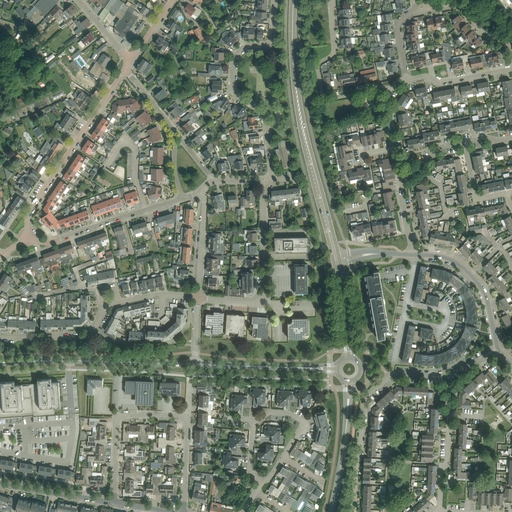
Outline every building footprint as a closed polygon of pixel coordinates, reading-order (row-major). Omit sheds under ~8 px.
[(39,0),(37,4),(35,5),(45,15),(56,4),(59,0),(39,0)] [(120,0),(110,0),(105,7),(111,12),(121,19),(115,28),(121,33),(125,36),(138,17),(132,13),(135,10),(130,6),(129,6),(126,4),(123,2),(120,0)] [(397,9),(395,9),(395,13),(402,11),(402,8),(407,8),(406,1),(396,2),(397,9)] [(150,9),(145,7),(138,2),(136,5),(141,8),(139,11),(141,13),(146,15),(150,9)] [(255,11),(257,11),(262,12),(262,9),(267,9),(267,3),(258,3),(258,6),(256,6),(255,11)] [(191,16),(193,14),(198,17),(201,12),(200,9),(195,6),(194,8),(188,4),(188,5),(187,4),(185,7),(186,8),(185,8),(188,10),(187,12),(187,13),(191,16)] [(20,21),(25,15),(18,5),(12,10),(20,21)] [(72,5),(68,8),(64,12),(63,13),(68,19),(71,16),(71,15),(76,10),(72,5)] [(56,18),(62,12),(63,11),(57,6),(47,16),(51,20),(54,17),(56,18)] [(344,16),(344,19),(349,18),(351,18),(351,15),(352,15),(351,8),(348,9),(343,9),(338,9),(339,16),(344,16)] [(262,12),(257,11),(257,15),(255,15),(252,15),(252,20),(258,20),(261,21),(261,18),(266,18),(267,12),(262,12)] [(391,13),(381,15),(381,21),(374,22),(375,25),(377,25),(387,24),(387,21),(392,20),(391,13)] [(452,25),(455,29),(460,25),(459,23),(463,19),(459,15),(452,20),(455,23),(452,25)] [(437,26),(437,29),(441,28),(446,27),(446,26),(445,21),(442,21),(441,16),(435,17),(436,23),(437,26)] [(65,23),(67,26),(68,26),(74,21),(71,17),(65,23)] [(87,18),(83,21),(81,23),(78,25),(80,27),(75,31),(77,34),(91,24),(87,18)] [(349,18),(344,19),(339,19),(340,26),(345,25),(345,28),(350,28),(352,28),(352,25),(350,25),(349,18)] [(432,30),(437,29),(437,26),(436,23),(433,23),(432,18),(426,19),(427,24),(428,28),(432,27),(432,30)] [(27,19),(23,23),(29,28),(32,24),(27,19)] [(183,29),(175,23),(170,20),(166,26),(171,29),(173,30),(175,28),(181,32),(183,29)] [(416,30),(417,30),(419,29),(419,25),(418,20),(411,22),(412,25),(407,26),(408,32),(411,31),(416,30)] [(390,23),(387,24),(377,25),(378,29),(379,29),(374,30),(375,35),(380,35),(387,33),(386,30),(391,30),(390,23)] [(243,38),(249,38),(249,29),(249,24),(248,24),(246,25),(246,26),(241,26),(241,27),(240,32),(243,32),(243,38)] [(254,33),(257,33),(258,28),(258,27),(256,27),(253,27),(253,26),(252,24),(249,24),(249,29),(249,38),(254,38),(254,33)] [(460,25),(455,29),(458,33),(461,31),(463,34),(466,32),(470,29),(466,24),(462,27),(460,25)] [(202,34),(198,27),(194,30),(197,36),(200,41),(204,39),(201,34),(202,34)] [(346,35),(346,38),(351,37),(351,38),(353,38),(353,34),(350,34),(350,28),(345,28),(340,29),(341,35),(346,35)] [(232,29),(230,31),(229,31),(225,31),(224,32),(227,36),(234,43),(238,39),(234,35),(236,33),(233,30),(232,29)] [(419,38),(418,35),(417,30),(416,30),(411,31),(411,34),(406,35),(407,41),(412,40),(416,39),(419,38)] [(467,42),(468,42),(469,41),(473,38),(476,36),(472,31),(468,34),(466,32),(463,34),(461,36),(464,40),(465,40),(467,42)] [(90,32),(86,35),(85,36),(81,40),(86,46),(95,38),(90,32)] [(230,47),(234,43),(227,36),(224,32),(222,34),(222,37),(223,37),(220,39),(221,40),(217,43),(219,44),(221,43),(224,45),(226,43),(230,47)] [(381,41),(378,41),(379,45),(386,44),(386,40),(391,40),(390,33),(387,33),(380,35),(381,41)] [(159,36),(155,43),(159,46),(157,49),(162,53),(164,50),(165,50),(169,43),(159,36)] [(351,37),(346,38),(341,38),(341,45),(347,45),(347,48),(352,47),(354,47),(353,44),(351,44),(351,38),(351,37)] [(469,41),(468,42),(471,46),(473,44),(476,47),(479,45),(483,42),(479,37),(475,40),(473,38),(469,41)] [(409,50),(411,49),(421,47),(420,44),(419,40),(423,40),(422,38),(419,38),(416,39),(412,40),(413,43),(408,44),(409,50)] [(172,42),(169,47),(170,46),(177,51),(177,53),(181,47),(172,42)] [(96,51),(99,54),(95,59),(97,61),(105,66),(111,58),(104,53),(104,54),(101,52),(107,47),(105,44),(101,47),(97,50),(96,51)] [(389,45),(380,46),(374,47),(375,49),(375,52),(385,51),(386,57),(394,55),(394,51),(393,47),(389,48),(389,45)] [(446,48),(447,55),(449,65),(452,64),(453,69),(459,68),(457,60),(451,61),(449,47),(446,46),(446,48)] [(215,59),(219,60),(224,60),(224,52),(219,52),(219,48),(212,47),(211,53),(215,54),(215,59)] [(79,50),(71,56),(74,59),(82,53),(79,50)] [(433,51),(431,51),(428,52),(429,59),(432,58),(433,63),(438,62),(436,54),(434,54),(433,51)] [(492,52),(494,64),(500,63),(499,58),(504,57),(503,51),(495,52),(495,55),(493,56),(492,52)] [(428,52),(425,53),(419,54),(422,66),(427,64),(426,59),(429,59),(428,52)] [(494,64),(492,52),(483,54),(485,61),(488,60),(489,65),(494,64)] [(37,54),(34,57),(43,68),(48,64),(46,62),(45,62),(37,54)] [(422,66),(419,54),(416,55),(416,56),(411,57),(412,62),(415,62),(416,67),(422,66)] [(485,61),(483,54),(475,56),(476,59),(477,68),(483,67),(482,61),(485,61)] [(457,60),(459,68),(464,67),(463,62),(466,62),(464,55),(462,55),(462,59),(457,60)] [(143,58),(136,68),(142,72),(149,63),(143,58)] [(397,66),(396,59),(375,62),(376,66),(379,66),(379,67),(387,66),(388,71),(389,71),(390,75),(393,74),(393,71),(397,70),(396,66),(397,66)] [(80,69),(73,60),(70,63),(77,72),(80,69)] [(90,71),(88,69),(85,67),(83,71),(85,72),(89,75),(93,78),(95,76),(98,78),(105,67),(105,66),(97,61),(90,71)] [(216,74),(217,75),(222,75),(222,69),(223,70),(223,66),(218,66),(218,63),(215,62),(211,62),(211,65),(209,65),(209,73),(213,73),(216,74)] [(47,72),(52,68),(49,64),(44,68),(47,72)] [(355,76),(356,79),(357,83),(377,79),(374,68),(360,71),(361,75),(355,76)] [(156,78),(153,74),(146,80),(149,83),(156,78)] [(356,84),(355,79),(355,76),(350,77),(349,74),(338,76),(339,82),(341,82),(342,86),(356,84)] [(47,75),(38,83),(43,87),(51,80),(47,75)] [(212,77),(211,77),(210,82),(213,83),(213,86),(222,87),(222,81),(217,81),(217,78),(212,77)] [(166,84),(164,81),(162,79),(157,82),(159,84),(157,86),(159,89),(154,93),(160,100),(164,97),(163,96),(167,93),(163,89),(166,88),(164,86),(166,84)] [(478,87),(475,88),(476,94),(479,93),(479,92),(484,91),(482,83),(477,84),(478,87)] [(473,93),(473,94),(476,94),(475,88),(472,88),(471,85),(466,86),(467,94),(473,93)] [(458,91),(459,97),(462,97),(462,96),(467,94),(466,86),(460,87),(461,90),(458,91)] [(423,99),(424,99),(424,103),(431,102),(430,100),(431,100),(430,94),(427,94),(426,87),(420,88),(422,96),(423,99)] [(417,97),(422,96),(420,88),(415,89),(415,90),(412,91),(414,97),(417,96),(417,97)] [(457,101),(460,100),(459,97),(458,91),(455,91),(455,88),(449,89),(451,97),(456,96),(457,101)] [(76,92),(75,94),(87,103),(91,97),(87,94),(85,93),(78,89),(76,92)] [(411,98),(414,97),(412,91),(409,92),(407,95),(404,93),(401,98),(408,102),(411,98)] [(433,93),(430,94),(431,100),(432,100),(433,104),(441,103),(440,100),(438,91),(433,92),(433,93)] [(75,94),(73,96),(76,98),(74,101),(72,98),(70,100),(69,99),(68,100),(70,102),(75,108),(77,104),(84,108),(87,103),(75,94)] [(219,101),(218,98),(212,101),(214,104),(219,107),(217,109),(222,113),(227,106),(229,101),(224,98),(221,103),(220,102),(219,101)] [(399,111),(405,110),(405,107),(408,102),(401,98),(398,102),(396,103),(396,105),(395,106),(397,107),(397,109),(398,109),(399,111)] [(68,105),(71,108),(73,106),(69,103),(70,102),(65,99),(63,102),(68,105)] [(131,99),(125,100),(126,110),(130,109),(134,100),(131,99)] [(123,110),(126,110),(125,100),(119,100),(116,102),(123,110)] [(133,112),(137,109),(141,106),(137,101),(134,100),(130,109),(133,112)] [(112,110),(118,112),(117,115),(120,116),(123,110),(116,102),(114,104),(112,110)] [(174,108),(172,105),(169,108),(171,111),(169,112),(175,119),(180,115),(174,108)] [(238,107),(235,105),(234,106),(232,109),(231,110),(234,111),(235,112),(235,113),(242,117),(247,113),(245,109),(240,105),(238,107)] [(67,114),(64,119),(73,125),(77,119),(70,115),(72,112),(67,108),(64,112),(67,114)] [(398,114),(399,120),(407,118),(406,113),(405,110),(399,111),(399,114),(398,114)] [(141,114),(136,118),(135,118),(137,120),(137,119),(140,122),(149,116),(145,111),(141,114)] [(40,117),(39,116),(37,113),(37,112),(32,115),(35,120),(40,117)] [(193,116),(191,112),(190,113),(182,119),(184,122),(189,118),(193,116)] [(195,129),(192,125),(199,119),(198,116),(196,114),(193,116),(189,118),(190,120),(187,123),(181,127),(186,133),(190,131),(191,132),(195,129)] [(466,115),(465,115),(465,117),(468,128),(473,127),(471,118),(468,119),(467,116),(467,115),(466,115)] [(475,132),(481,131),(479,119),(478,115),(472,117),(474,123),(475,132)] [(152,120),(149,116),(140,122),(142,125),(141,126),(143,128),(148,123),(152,120)] [(111,122),(110,121),(107,119),(104,117),(101,122),(110,128),(111,127),(109,125),(111,122)] [(253,128),(258,128),(258,121),(255,121),(255,120),(255,117),(250,117),(249,117),(249,121),(249,124),(246,124),(245,125),(245,129),(246,130),(250,130),(251,128),(253,128)] [(402,128),(407,127),(413,126),(411,117),(407,118),(399,120),(400,125),(402,125),(402,128)] [(62,126),(64,127),(69,131),(73,125),(64,119),(61,124),(58,122),(55,126),(60,129),(62,126)] [(101,122),(98,126),(104,131),(106,128),(109,130),(110,128),(101,122)] [(122,126),(125,130),(127,133),(137,124),(135,122),(131,126),(130,125),(130,126),(127,122),(122,126)] [(440,139),(438,127),(438,124),(435,125),(435,126),(432,127),(435,140),(440,139)] [(98,126),(94,131),(104,137),(106,136),(103,134),(104,131),(98,126)] [(157,126),(148,130),(147,130),(148,132),(149,132),(151,136),(160,132),(157,126)] [(38,127),(34,130),(38,137),(43,134),(38,127)] [(192,140),(197,146),(202,142),(205,140),(202,136),(205,134),(201,129),(195,134),(197,136),(192,140)] [(235,129),(234,130),(230,131),(233,140),(238,138),(235,129)] [(376,132),(377,133),(379,143),(385,141),(383,130),(376,132)] [(103,139),(104,137),(94,131),(91,135),(96,138),(98,140),(101,142),(103,139)] [(135,131),(129,135),(131,137),(132,139),(138,134),(135,131)] [(162,139),(160,132),(151,136),(148,138),(149,142),(152,141),(153,143),(162,139)] [(251,143),(255,142),(260,142),(259,135),(257,136),(256,132),(246,134),(246,139),(250,139),(251,143)] [(423,137),(420,138),(420,135),(419,133),(418,133),(417,133),(417,135),(418,135),(420,147),(425,145),(425,142),(424,142),(423,137)] [(354,144),(352,136),(350,137),(350,134),(346,135),(346,134),(342,135),(344,143),(348,142),(349,147),(352,147),(351,144),(354,144)] [(361,145),(360,140),(359,135),(352,136),(354,144),(357,143),(357,146),(361,145)] [(52,147),(52,148),(57,152),(62,144),(58,141),(54,139),(51,143),(50,145),(52,147)] [(142,141),(140,142),(137,145),(139,147),(140,151),(143,150),(142,149),(146,146),(149,144),(146,140),(145,141),(143,139),(141,140),(142,141)] [(89,140),(86,144),(96,150),(97,149),(94,147),(96,144),(93,142),(89,140)] [(108,140),(106,143),(104,147),(110,151),(114,145),(108,140)] [(46,147),(47,148),(44,152),(42,153),(44,156),(46,157),(45,158),(47,159),(51,162),(51,161),(57,152),(52,148),(52,147),(50,145),(49,142),(46,147)] [(207,149),(206,150),(202,153),(207,159),(212,155),(210,152),(213,150),(211,148),(214,146),(211,142),(206,146),(208,148),(207,149)] [(96,150),(86,144),(83,149),(87,151),(90,153),(91,150),(94,152),(96,150)] [(347,144),(337,146),(333,147),(335,153),(345,151),(344,148),(347,148),(347,144)] [(275,149),(277,155),(278,155),(279,159),(282,158),(284,167),(290,166),(285,145),(279,147),(279,148),(275,149)] [(508,156),(511,155),(510,149),(507,149),(507,146),(501,147),(503,155),(508,154),(508,156)] [(163,147),(154,147),(152,147),(152,150),(154,150),(154,155),(163,156),(163,147)] [(497,156),(503,155),(501,147),(496,148),(496,151),(493,152),(495,158),(498,158),(497,156)] [(29,149),(26,152),(35,159),(37,156),(29,149)] [(12,154),(3,158),(4,161),(8,159),(10,163),(15,160),(12,154)] [(86,158),(83,156),(79,154),(76,158),(83,163),(86,165),(87,163),(84,161),(86,158)] [(243,168),(243,166),(242,160),(242,154),(238,154),(239,161),(235,161),(235,159),(234,157),(232,157),(228,157),(231,165),(234,165),(234,168),(237,168),(237,169),(243,168)] [(252,167),(258,166),(257,158),(256,154),(250,154),(250,156),(245,156),(248,165),(251,165),(251,166),(252,167)] [(154,155),(153,161),(152,161),(152,164),(163,164),(163,156),(154,155)] [(340,164),(347,163),(347,160),(349,159),(349,160),(354,159),(353,155),(351,156),(349,156),(339,158),(340,164)] [(34,159),(30,156),(26,160),(30,165),(32,163),(33,163),(35,161),(34,159)] [(221,162),(218,156),(214,157),(217,163),(217,167),(218,167),(219,171),(226,170),(225,165),(225,162),(221,162)] [(40,160),(38,162),(37,161),(38,162),(47,168),(51,162),(47,159),(45,158),(42,161),(40,160)] [(76,158),(73,163),(83,169),(84,167),(81,166),(83,163),(76,158)] [(389,158),(378,161),(379,167),(383,166),(382,166),(390,164),(389,158)] [(460,158),(454,160),(455,165),(454,166),(456,172),(462,170),(460,158)] [(38,162),(37,161),(36,161),(33,164),(34,167),(37,169),(37,170),(38,171),(43,174),(47,168),(38,162)] [(82,171),(83,169),(73,163),(70,167),(77,172),(79,169),(82,171)] [(67,172),(77,178),(78,176),(75,174),(77,172),(70,167),(67,172)] [(362,178),(363,182),(372,180),(371,175),(370,170),(367,170),(367,169),(364,170),(363,167),(360,168),(362,178)] [(40,174),(36,171),(33,170),(32,171),(29,169),(27,171),(30,174),(29,175),(32,177),(36,180),(40,174)] [(352,170),(343,171),(343,174),(346,174),(346,175),(349,174),(350,180),(356,179),(354,172),(352,172),(352,170)] [(73,178),(75,179),(72,184),(79,188),(80,187),(77,185),(80,180),(77,178),(67,172),(64,176),(71,181),(73,178)] [(504,177),(505,180),(506,189),(511,187),(510,176),(509,176),(509,173),(503,174),(504,177)] [(22,176),(20,179),(31,187),(35,182),(31,179),(29,177),(29,176),(25,174),(22,176)] [(20,188),(23,189),(27,192),(31,187),(20,179),(17,182),(20,183),(18,186),(20,188)] [(68,185),(65,183),(61,180),(58,185),(65,189),(67,187),(70,189),(71,187),(68,185)] [(382,182),(382,184),(383,189),(394,186),(393,181),(393,180),(386,182),(385,181),(382,182)] [(423,191),(425,190),(430,189),(428,183),(416,185),(418,191),(423,190),(423,191)] [(55,189),(65,196),(67,197),(69,196),(63,192),(65,189),(58,185),(55,189)] [(151,189),(159,196),(161,194),(162,188),(152,185),(151,189)] [(458,194),(465,192),(469,191),(468,187),(467,187),(467,186),(459,187),(460,192),(458,193),(458,194)] [(15,191),(22,196),(24,194),(16,188),(15,190),(15,191),(16,191),(15,191)] [(293,189),(294,200),(298,199),(299,202),(301,202),(299,188),(293,189)] [(64,198),(65,196),(55,189),(52,194),(59,198),(61,196),(64,198)] [(159,196),(151,189),(148,190),(151,200),(157,198),(159,196)] [(280,202),(279,202),(280,205),(283,204),(282,198),(286,198),(286,189),(278,190),(280,202)] [(292,203),(293,203),(294,203),(294,200),(293,189),(286,189),(286,198),(287,201),(291,200),(292,203)] [(241,197),(241,206),(241,207),(248,207),(248,203),(255,203),(255,190),(247,190),(247,197),(245,197),(241,197)] [(276,202),(279,202),(280,202),(278,190),(272,191),(272,194),(269,194),(269,203),(273,202),(273,205),(276,205),(276,202)] [(131,193),(134,203),(139,201),(136,191),(131,193)] [(128,205),(134,203),(131,193),(125,194),(126,200),(128,205)] [(49,198),(59,205),(62,207),(63,205),(60,203),(62,200),(59,199),(59,198),(52,194),(49,198)] [(216,208),(220,207),(222,211),(225,210),(225,205),(225,200),(221,201),(219,194),(212,196),(216,208)] [(19,195),(12,204),(18,208),(25,200),(19,195)] [(237,206),(236,200),(236,195),(228,196),(229,201),(229,207),(237,206)] [(428,195),(416,198),(416,200),(418,200),(419,203),(425,202),(425,199),(428,198),(428,195)] [(119,196),(114,198),(117,208),(123,206),(119,196)] [(55,210),(58,206),(59,205),(49,198),(46,202),(53,207),(53,208),(55,210)] [(112,210),(117,208),(114,198),(108,200),(112,210)] [(106,212),(112,210),(108,200),(103,202),(106,212)] [(44,213),(45,215),(51,212),(51,210),(53,208),(53,207),(46,202),(46,204),(47,204),(44,209),(45,210),(45,212),(44,213)] [(101,214),(106,212),(103,202),(97,204),(101,214)] [(417,207),(418,211),(425,209),(425,208),(430,207),(430,204),(426,205),(425,202),(419,203),(419,207),(417,207)] [(80,221),(85,220),(82,212),(79,213),(76,203),(74,203),(75,206),(80,221)] [(383,213),(387,212),(390,211),(390,210),(394,209),(393,206),(396,206),(395,203),(385,205),(386,208),(385,208),(381,210),(383,213)] [(12,217),(18,208),(12,204),(6,213),(12,217)] [(92,206),(93,211),(95,216),(101,214),(97,204),(92,206)] [(497,205),(498,212),(500,211),(502,215),(508,212),(504,204),(497,205)] [(86,211),(82,212),(85,220),(90,218),(89,213),(88,210),(86,206),(84,207),(86,211)] [(476,209),(474,209),(475,216),(477,216),(477,219),(483,218),(482,215),(483,215),(481,208),(480,208),(480,206),(475,207),(476,209)] [(185,208),(184,216),(186,216),(193,217),(194,209),(185,208)] [(475,216),(474,209),(469,210),(468,208),(466,209),(468,221),(471,221),(470,217),(475,216)] [(164,216),(167,224),(172,222),(174,222),(176,221),(177,216),(177,211),(174,210),(173,216),(172,216),(171,214),(164,216)] [(54,216),(51,212),(45,215),(42,218),(43,219),(42,220),(45,223),(54,216)] [(70,225),(75,223),(73,215),(71,212),(72,215),(69,216),(68,213),(66,214),(70,225)] [(6,213),(5,215),(2,213),(0,216),(0,218),(2,220),(0,221),(0,222),(6,227),(12,217),(6,213)] [(50,227),(53,225),(57,219),(54,216),(45,223),(47,227),(49,226),(50,227)] [(167,224),(164,216),(157,218),(161,229),(168,227),(167,226),(167,224)] [(186,216),(186,221),(182,221),(182,223),(188,224),(193,224),(193,217),(186,216)] [(282,228),(282,221),(282,218),(278,219),(278,223),(276,223),(276,221),(270,221),(270,223),(270,229),(282,228)] [(57,219),(53,225),(54,227),(56,225),(57,226),(58,228),(63,226),(64,227),(66,227),(63,219),(59,220),(57,219)] [(388,221),(388,222),(390,232),(397,230),(394,220),(388,221)] [(139,223),(142,231),(143,235),(149,233),(149,231),(152,230),(152,227),(150,222),(147,223),(146,221),(139,223)] [(130,228),(131,233),(132,236),(136,235),(135,233),(142,231),(139,223),(133,226),(133,227),(130,228)] [(360,236),(357,223),(358,226),(351,227),(353,234),(356,233),(356,236),(360,236)] [(363,225),(365,232),(368,231),(368,234),(371,233),(370,228),(370,223),(363,225)] [(114,227),(120,249),(119,249),(120,255),(126,253),(125,248),(122,239),(126,238),(123,225),(114,227)] [(427,226),(422,228),(424,238),(430,240),(431,233),(429,233),(427,226)] [(182,227),(182,230),(181,235),(192,236),(192,228),(186,227),(185,228),(182,227)] [(245,230),(245,234),(248,234),(248,240),(257,239),(257,232),(254,233),(254,229),(245,230)] [(433,243),(435,243),(438,231),(437,230),(435,230),(434,234),(431,233),(430,240),(429,240),(433,241),(433,243)] [(443,233),(440,232),(440,231),(438,231),(435,243),(438,244),(438,242),(442,243),(443,236),(443,233)] [(106,232),(99,235),(101,240),(103,246),(107,245),(106,242),(110,241),(108,238),(106,232)] [(209,242),(219,243),(220,240),(221,240),(222,233),(212,233),(212,237),(209,236),(209,242)] [(445,245),(447,246),(450,233),(449,233),(447,233),(446,236),(443,236),(442,243),(445,243),(445,245)] [(454,245),(456,246),(459,241),(455,238),(451,237),(452,234),(450,233),(447,246),(449,246),(450,244),(454,245)] [(94,243),(97,242),(98,245),(99,245),(100,247),(103,246),(101,240),(99,235),(92,237),(94,243)] [(192,236),(181,235),(181,242),(191,243),(192,236)] [(92,237),(85,240),(87,245),(90,254),(93,253),(91,247),(95,246),(94,243),(92,237)] [(275,238),(275,252),(285,252),(285,250),(292,250),(292,252),(308,252),(308,237),(275,238)] [(87,255),(90,254),(87,245),(85,240),(78,242),(80,248),(84,247),(87,255)] [(460,251),(462,254),(469,248),(466,245),(469,243),(467,241),(464,243),(459,241),(456,246),(459,248),(460,250),(460,251)] [(211,249),(211,253),(220,253),(221,243),(219,243),(209,242),(208,248),(211,249)] [(138,252),(148,249),(146,243),(137,246),(138,252)] [(65,247),(69,258),(70,260),(73,259),(70,251),(74,250),(72,244),(65,247)] [(470,250),(469,248),(462,254),(465,257),(466,256),(467,258),(470,255),(478,247),(476,245),(473,248),(470,250)] [(181,246),(181,249),(180,254),(190,254),(191,247),(184,246),(181,246)] [(65,247),(58,250),(61,258),(65,257),(66,259),(69,258),(65,247)] [(470,257),(473,260),(479,254),(477,252),(480,249),(478,247),(470,255),(471,256),(470,257)] [(58,250),(51,252),(57,268),(60,267),(57,259),(61,258),(58,250)] [(52,264),(51,264),(52,270),(57,268),(51,252),(44,255),(44,257),(47,263),(51,261),(52,264)] [(190,254),(180,254),(180,258),(180,261),(177,261),(177,264),(183,264),(183,261),(189,262),(190,254)] [(484,259),(479,254),(473,260),(476,263),(477,262),(478,264),(484,259)] [(207,258),(207,264),(220,265),(220,261),(221,255),(214,255),(214,258),(207,258)] [(253,256),(239,256),(232,256),(232,259),(233,259),(245,259),(245,262),(245,266),(258,266),(257,259),(253,259),(253,256)] [(39,259),(38,257),(31,259),(35,273),(36,273),(39,272),(38,269),(36,264),(40,262),(39,259)] [(24,262),(28,275),(29,275),(27,270),(31,269),(32,274),(35,273),(31,259),(24,262)] [(487,271),(493,266),(489,261),(484,266),(485,268),(484,268),(487,271)] [(16,264),(18,270),(22,269),(23,272),(25,277),(28,275),(24,262),(16,264)] [(220,265),(207,264),(206,270),(213,270),(213,274),(219,274),(220,268),(217,268),(217,265),(220,265)] [(294,264),(294,270),(294,272),(296,272),(296,275),(294,275),(295,284),(295,293),(308,293),(308,284),(308,274),(306,274),(306,271),(308,271),(307,264),(294,264)] [(175,279),(180,279),(184,280),(184,277),(188,277),(189,270),(181,269),(181,265),(173,265),(172,269),(176,269),(175,279)] [(431,277),(432,272),(426,271),(427,267),(421,265),(419,275),(418,275),(431,277)] [(493,266),(487,271),(490,274),(491,274),(492,275),(500,267),(498,266),(496,268),(493,266)] [(492,284),(498,278),(496,275),(498,273),(497,271),(500,268),(500,267),(492,275),(488,278),(490,280),(489,280),(492,284)] [(433,268),(432,272),(431,277),(431,278),(437,279),(439,269),(433,268)] [(445,270),(440,269),(437,279),(443,281),(447,271),(446,271),(446,270),(445,270)] [(389,330),(379,270),(374,271),(374,274),(363,276),(373,333),(376,332),(378,339),(386,337),(384,331),(389,330)] [(249,271),(246,271),(246,273),(242,273),(242,279),(240,279),(240,286),(242,285),(242,292),(246,292),(246,293),(250,293),(250,292),(253,291),(253,272),(250,272),(249,271)] [(452,273),(447,271),(443,281),(448,283),(453,274),(452,274),(453,273),(452,273)] [(160,276),(157,277),(156,277),(159,287),(164,285),(163,280),(166,279),(164,272),(161,273),(159,275),(160,276)] [(1,280),(7,283),(9,285),(11,283),(13,278),(9,276),(5,273),(1,280)] [(94,285),(92,274),(84,276),(85,282),(88,282),(89,286),(94,285)] [(134,282),(131,283),(133,292),(139,291),(137,285),(140,285),(141,290),(142,290),(139,281),(140,281),(139,277),(139,278),(138,274),(136,274),(137,278),(135,278),(134,281),(134,282)] [(151,278),(148,279),(149,286),(150,288),(156,287),(154,282),(157,281),(158,287),(159,287),(156,277),(157,277),(156,274),(152,275),(151,277),(151,278)] [(458,277),(453,274),(448,283),(453,286),(459,278),(458,277),(459,277),(458,277)] [(208,286),(212,287),(212,288),(216,289),(216,287),(217,287),(217,285),(219,285),(219,279),(223,279),(223,276),(213,275),(212,278),(209,278),(209,281),(207,281),(206,286),(208,286)] [(419,275),(417,283),(424,285),(425,280),(431,282),(431,278),(431,277),(418,275),(419,275)] [(143,280),(140,281),(139,281),(142,290),(147,289),(146,287),(149,286),(148,279),(147,276),(144,276),(142,279),(143,280)] [(464,282),(459,278),(453,286),(457,290),(465,283),(464,282),(465,282),(464,282)] [(498,278),(492,284),(494,287),(495,286),(496,287),(505,280),(503,278),(500,280),(498,278)] [(133,292),(131,283),(130,279),(125,281),(126,284),(122,284),(123,287),(124,292),(124,294),(130,293),(129,290),(132,290),(133,292)] [(504,284),(506,282),(505,280),(496,287),(498,289),(497,289),(500,292),(501,295),(507,292),(505,288),(506,287),(504,284)] [(424,285),(417,283),(416,292),(415,292),(422,293),(428,294),(429,290),(423,289),(424,285)] [(469,287),(465,283),(457,290),(461,295),(469,289),(469,288),(469,287)] [(20,288),(23,291),(25,293),(28,291),(30,293),(25,287),(23,285),(20,288)] [(32,285),(25,287),(30,293),(34,291),(32,285)] [(463,300),(473,295),(472,294),(473,294),(470,290),(469,289),(461,295),(463,300)] [(421,298),(427,299),(428,294),(415,292),(416,292),(414,301),(420,303),(421,298)] [(503,298),(499,300),(500,302),(499,302),(501,306),(508,302),(506,299),(510,297),(507,292),(501,295),(503,298)] [(438,306),(439,301),(440,297),(435,296),(434,295),(432,305),(438,306)] [(475,301),(473,295),(463,300),(465,305),(475,302),(475,301),(476,301),(475,301)] [(154,311),(155,303),(150,304),(150,301),(144,303),(146,313),(149,312),(154,311)] [(477,308),(475,302),(465,305),(466,311),(477,309),(477,308)] [(508,302),(501,306),(503,309),(504,309),(504,311),(509,309),(511,307),(511,303),(510,305),(508,302)] [(117,309),(113,316),(118,319),(121,314),(124,313),(122,307),(117,309)] [(223,334),(224,313),(220,313),(220,312),(214,311),(214,316),(212,315),(212,314),(207,314),(206,314),(206,315),(205,333),(223,334)] [(186,322),(186,313),(177,313),(177,320),(176,321),(165,331),(164,331),(148,330),(148,332),(146,332),(146,339),(165,340),(165,339),(170,338),(183,327),(182,327),(185,322),(186,322)] [(237,336),(238,336),(244,336),(245,315),(227,314),(226,335),(234,335),(235,336),(237,336)] [(507,314),(506,314),(502,317),(507,328),(511,325),(511,324),(511,322),(507,314)] [(110,321),(121,326),(122,325),(119,323),(121,320),(118,319),(113,316),(110,321)] [(269,324),(268,324),(268,317),(252,316),(252,323),(253,323),(252,337),(268,338),(269,324)] [(0,325),(0,327),(8,328),(9,319),(9,318),(6,318),(6,322),(1,321),(0,325)] [(288,338),(289,339),(304,338),(304,335),(306,334),(309,334),(308,319),(308,318),(307,318),(292,318),(292,321),(291,322),(288,323),(288,338)] [(110,321),(107,327),(115,331),(117,327),(120,328),(121,326),(110,321)] [(406,334),(419,336),(420,331),(415,330),(416,326),(409,325),(407,334),(406,334)] [(474,334),(476,329),(475,329),(476,327),(465,325),(464,331),(474,334)] [(105,330),(107,331),(105,334),(114,338),(115,336),(113,335),(115,331),(107,327),(105,330)] [(419,336),(420,337),(424,337),(425,338),(427,328),(421,327),(420,331),(419,336)] [(428,328),(427,328),(425,338),(427,338),(432,339),(432,335),(433,329),(427,328),(428,328)] [(464,331),(461,336),(471,341),(473,336),(474,336),(473,336),(474,334),(464,331)] [(420,337),(419,336),(406,334),(407,334),(406,343),(412,344),(413,340),(419,341),(420,337)] [(458,341),(466,347),(470,343),(471,343),(471,342),(470,342),(471,341),(461,336),(458,341)] [(454,345),(461,353),(466,349),(466,348),(466,347),(458,341),(454,345)] [(416,353),(417,349),(411,348),(412,344),(406,343),(404,351),(403,351),(416,353)] [(461,353),(454,345),(450,348),(456,357),(461,354),(461,353)] [(450,348),(445,351),(449,361),(455,358),(455,359),(455,358),(456,357),(450,348)] [(402,361),(408,362),(409,357),(415,358),(416,353),(403,351),(404,351),(402,361)] [(440,353),(442,363),(448,362),(449,362),(448,361),(449,361),(445,351),(440,353)] [(421,364),(423,354),(416,353),(415,358),(414,363),(421,364)] [(434,354),(435,365),(441,364),(442,364),(441,364),(442,363),(440,353),(434,354)] [(493,384),(496,381),(497,380),(489,371),(484,375),(487,377),(486,378),(492,384),(493,384)] [(487,377),(484,375),(482,372),(477,376),(483,383),(485,381),(484,380),(486,378),(487,377)] [(477,376),(473,380),(478,385),(480,383),(481,384),(483,383),(477,376)] [(505,378),(501,381),(500,383),(502,386),(501,387),(503,389),(509,383),(505,378)] [(2,386),(0,385),(0,417),(14,416),(54,414),(54,408),(60,408),(59,382),(52,383),(51,379),(38,380),(39,383),(15,385),(15,381),(2,382),(2,386)] [(94,387),(95,387),(96,386),(103,386),(103,380),(88,379),(87,394),(94,394),(94,387)] [(475,388),(478,385),(473,380),(468,384),(474,391),(476,389),(475,388)] [(135,404),(138,404),(142,404),(152,404),(153,381),(142,381),(139,381),(126,381),(125,393),(136,394),(135,404)] [(163,395),(173,396),(180,396),(180,383),(177,383),(160,382),(160,392),(163,392),(163,395)] [(206,389),(206,391),(212,392),(212,389),(209,389),(209,382),(197,382),(197,383),(196,383),(196,388),(206,389)] [(511,388),(511,385),(509,383),(503,389),(505,391),(506,390),(508,392),(511,388)] [(464,388),(464,389),(469,394),(471,391),(473,392),(474,391),(468,384),(464,388)] [(398,387),(392,392),(396,397),(397,395),(400,394),(404,394),(404,387),(398,387)] [(255,396),(255,402),(254,407),(257,407),(257,404),(265,404),(266,389),(251,388),(250,396),(255,396)] [(300,398),(300,403),(300,408),(302,409),(303,405),(310,406),(311,391),(296,389),(296,397),(300,398)] [(460,393),(459,401),(466,401),(466,400),(466,396),(469,394),(464,389),(460,393)] [(284,409),(287,409),(288,398),(293,399),(293,391),(278,390),(277,405),(284,406),(284,409)] [(386,394),(390,400),(393,397),(394,399),(396,397),(392,392),(390,390),(386,394)] [(200,394),(200,400),(209,400),(213,401),(213,395),(212,395),(212,394),(215,395),(215,392),(212,392),(206,391),(206,395),(200,394)] [(434,392),(428,392),(428,395),(422,395),(422,396),(424,396),(424,398),(427,398),(427,404),(433,404),(434,404),(434,392)] [(238,410),(238,413),(241,414),(242,403),(247,403),(247,395),(232,394),(231,409),(238,410)] [(386,394),(381,399),(387,405),(389,403),(388,402),(390,400),(386,394)] [(377,403),(378,404),(381,408),(384,406),(385,407),(387,405),(381,399),(377,403)] [(205,409),(211,409),(212,404),(209,404),(209,400),(200,400),(199,406),(205,406),(205,409)] [(379,413),(381,410),(383,412),(384,411),(382,409),(381,408),(378,404),(372,410),(372,416),(378,416),(379,413)] [(211,418),(211,409),(205,409),(205,412),(199,412),(199,418),(211,418)] [(325,452),(326,445),(329,430),(329,425),(326,412),(323,411),(315,413),(319,426),(318,426),(318,429),(319,429),(315,442),(313,442),(311,449),(325,452)] [(211,423),(211,418),(199,418),(199,424),(204,424),(204,427),(213,427),(213,423),(211,423)] [(107,422),(102,421),(89,421),(89,426),(97,427),(97,431),(105,432),(105,426),(107,426),(107,422)] [(159,426),(159,427),(164,428),(167,428),(167,433),(175,433),(175,429),(175,428),(177,428),(177,423),(159,422),(159,423),(159,426)] [(128,441),(129,437),(129,433),(134,434),(134,425),(128,425),(128,423),(124,423),(123,441),(128,441)] [(138,434),(138,436),(138,442),(140,442),(143,442),(144,424),(139,424),(139,426),(134,425),(134,434),(138,434)] [(149,434),(154,434),(154,431),(154,426),(148,426),(148,424),(144,424),(143,442),(146,442),(148,442),(149,434)] [(261,437),(272,437),(272,442),(279,443),(281,428),(265,426),(265,434),(261,434),(261,437)] [(208,430),(211,430),(213,430),(213,427),(204,427),(204,430),(195,430),(195,435),(207,436),(208,430)] [(89,436),(88,441),(107,442),(107,437),(105,437),(105,432),(97,431),(93,431),(93,436),(89,436)] [(167,437),(163,437),(159,437),(159,438),(159,442),(177,443),(177,438),(175,438),(175,437),(175,433),(167,433),(167,437)] [(229,449),(232,449),(237,450),(237,445),(248,446),(248,443),(245,443),(246,435),(230,434),(230,439),(229,449)] [(420,437),(420,439),(420,443),(420,444),(422,444),(422,447),(433,447),(433,444),(433,442),(435,442),(435,440),(434,440),(434,435),(426,435),(422,434),(422,437),(420,437)] [(207,439),(207,436),(195,435),(195,441),(201,441),(201,445),(207,445),(207,439)] [(301,459),(304,453),(298,449),(302,443),(298,440),(290,454),(297,458),(298,457),(301,459)] [(107,442),(88,441),(87,441),(87,446),(96,447),(96,451),(104,452),(105,446),(106,446),(107,442)] [(166,448),(166,453),(174,453),(175,448),(176,448),(177,443),(159,442),(158,447),(166,448)] [(266,449),(260,449),(255,449),(255,451),(258,452),(258,459),(273,460),(274,445),(266,444),(266,449)] [(135,445),(132,445),(127,445),(127,451),(125,451),(125,455),(143,456),(143,453),(143,451),(135,450),(135,445)] [(420,450),(419,454),(419,456),(421,456),(421,459),(422,459),(433,459),(433,455),(433,454),(434,454),(434,452),(433,452),(433,451),(433,447),(422,447),(422,449),(420,449),(420,450)] [(304,453),(301,459),(303,460),(303,461),(310,466),(318,453),(314,450),(310,457),(304,453)] [(104,457),(104,452),(96,451),(96,456),(88,456),(88,461),(98,462),(101,462),(106,462),(106,457),(104,457)] [(239,460),(242,461),(242,458),(231,457),(232,452),(224,451),(223,466),(238,468),(239,460)] [(158,457),(158,460),(155,459),(155,462),(176,463),(176,458),(174,458),(174,453),(166,453),(166,457),(158,457)] [(318,453),(310,466),(316,470),(317,469),(320,471),(324,465),(318,461),(322,455),(318,453)] [(126,465),(135,465),(135,461),(143,461),(143,460),(143,456),(125,455),(125,460),(126,460),(126,465)] [(6,468),(8,468),(8,469),(12,469),(13,467),(16,468),(16,463),(14,462),(7,460),(6,468)] [(176,463),(155,462),(151,462),(151,467),(165,468),(165,473),(169,473),(174,473),(174,468),(176,468),(176,463)] [(25,472),(26,464),(20,463),(19,464),(16,463),(16,468),(19,468),(18,470),(23,471),(25,471),(25,472)] [(25,472),(25,471),(27,471),(27,472),(31,473),(32,471),(35,471),(36,466),(33,466),(33,465),(26,464),(25,472)] [(124,471),(124,475),(142,476),(142,471),(138,470),(139,466),(135,465),(126,465),(126,471),(124,471)] [(44,475),(45,467),(39,466),(39,467),(36,466),(35,471),(38,472),(37,474),(42,475),(42,474),(44,475)] [(102,466),(102,473),(97,472),(97,476),(97,484),(102,484),(102,486),(107,486),(108,466),(102,466)] [(286,485),(294,472),(287,467),(286,468),(283,466),(279,472),(286,476),(282,482),(286,485)] [(51,474),(54,474),(55,470),(52,469),(52,468),(45,467),(44,475),(46,475),(51,476),(51,474)] [(87,467),(84,467),(82,467),(82,475),(77,475),(77,478),(77,483),(82,483),(82,485),(87,485),(87,467)] [(91,484),(97,484),(97,476),(92,475),(93,468),(87,467),(87,485),(91,486),(91,484)] [(61,478),(63,478),(65,471),(58,469),(58,470),(55,470),(54,474),(57,475),(57,477),(61,478)] [(65,471),(63,478),(64,478),(65,478),(65,479),(70,480),(70,477),(73,478),(74,473),(71,473),(71,472),(65,471)] [(294,472),(286,485),(289,487),(293,481),(299,485),(303,479),(300,477),(301,476),(294,472)] [(142,480),(142,476),(124,475),(124,480),(126,480),(125,485),(134,485),(134,481),(142,481),(142,480)] [(157,476),(153,476),(152,476),(152,484),(147,484),(147,487),(147,492),(152,492),(152,494),(157,494),(157,476)] [(161,493),(167,493),(167,484),(162,484),(163,476),(157,476),(157,494),(161,495),(161,493)] [(172,485),(167,484),(167,493),(172,493),(172,495),(177,495),(177,477),(172,477),(172,485)] [(213,478),(212,482),(210,494),(214,494),(217,481),(220,481),(221,479),(213,478)] [(301,494),(305,497),(313,484),(306,479),(306,480),(303,479),(299,485),(301,486),(305,488),(304,491),(301,494)] [(270,493),(278,498),(286,485),(282,482),(278,488),(272,485),(268,490),(271,492),(270,493)] [(313,484),(305,497),(309,499),(313,493),(319,497),(323,491),(320,489),(321,488),(313,484)] [(134,490),(134,485),(125,485),(125,491),(123,491),(123,495),(144,496),(145,491),(134,490)] [(285,501),(288,503),(292,497),(286,493),(289,487),(286,485),(278,498),(285,502),(285,501)] [(371,492),(372,486),(372,485),(369,485),(364,485),(364,490),(363,490),(363,492),(364,492),(364,497),(371,498),(371,495),(371,492)] [(199,501),(202,487),(195,486),(194,492),(193,492),(192,500),(199,501)] [(473,499),(478,499),(478,491),(476,491),(476,487),(475,486),(474,486),(470,486),(469,498),(473,499)] [(205,488),(202,487),(199,501),(205,503),(206,498),(207,495),(207,492),(204,491),(205,488)] [(511,489),(511,488),(508,488),(506,488),(505,493),(503,493),(503,500),(507,500),(511,501),(511,489)] [(434,496),(434,489),(428,489),(427,493),(424,496),(428,501),(434,496)] [(478,499),(478,503),(481,503),(483,503),(483,504),(485,504),(485,503),(487,503),(490,503),(491,492),(488,492),(488,490),(485,490),(481,489),(481,491),(479,491),(478,499)] [(490,503),(494,504),(495,504),(495,505),(497,505),(497,504),(499,504),(502,504),(503,500),(503,493),(503,492),(500,492),(500,490),(499,490),(495,490),(493,490),(493,492),(491,492),(490,503)] [(297,510),(305,497),(301,494),(298,501),(292,497),(288,503),(291,504),(290,505),(297,510)] [(430,503),(428,501),(424,496),(422,494),(420,496),(423,499),(420,502),(425,507),(430,503)] [(3,504),(8,505),(8,504),(12,506),(13,503),(14,498),(9,496),(9,498),(3,496),(0,504),(0,507),(2,508),(3,504)] [(19,497),(16,509),(25,511),(45,511),(47,505),(33,500),(33,502),(19,497)] [(297,510),(300,511),(309,511),(312,508),(312,505),(307,502),(309,499),(305,497),(297,510)] [(371,510),(371,498),(364,497),(363,502),(362,502),(362,503),(362,504),(363,504),(363,509),(371,510)] [(421,511),(425,507),(420,502),(418,504),(415,500),(413,502),(421,511)] [(63,511),(65,503),(59,502),(58,509),(52,508),(50,511),(63,511)] [(211,508),(209,511),(219,511),(221,507),(221,505),(222,504),(212,502),(211,505),(211,508)] [(413,511),(420,511),(421,511),(413,502),(411,504),(414,507),(412,510),(413,511)] [(63,511),(70,511),(72,505),(65,503),(63,511)]
